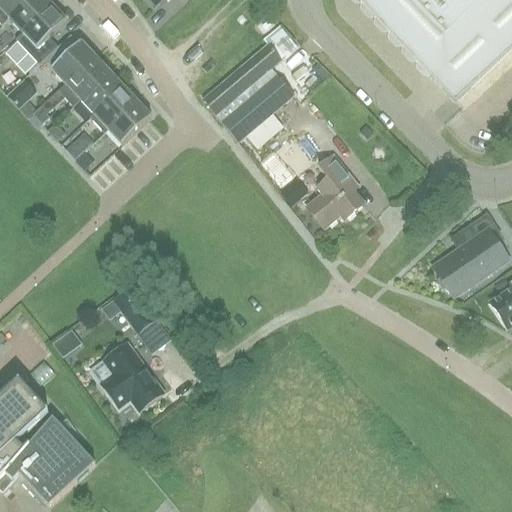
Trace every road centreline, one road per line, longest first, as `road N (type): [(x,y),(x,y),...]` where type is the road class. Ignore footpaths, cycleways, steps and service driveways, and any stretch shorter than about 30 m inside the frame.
road 1 (unclassified): [(511,181),(489,192),(466,183),(301,0)]
road 2 (residential): [(511,405),(359,302),(326,300),(263,336)]
road 3 (residential): [(99,0),(191,120),(110,208)]
